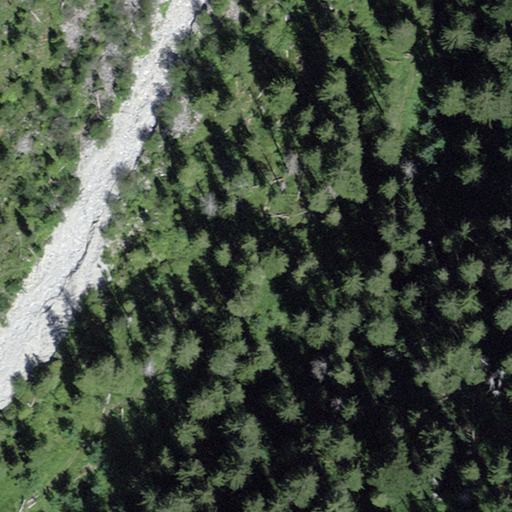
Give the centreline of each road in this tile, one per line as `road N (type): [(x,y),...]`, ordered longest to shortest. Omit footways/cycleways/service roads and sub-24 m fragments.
road 1 (track): [(0,462),(74,360),(166,273),(229,246),(303,260)]
road 2 (track): [(351,511),(356,369),(343,299),(303,260)]
